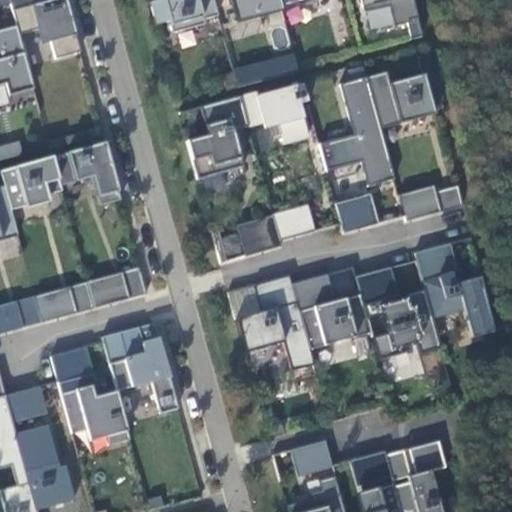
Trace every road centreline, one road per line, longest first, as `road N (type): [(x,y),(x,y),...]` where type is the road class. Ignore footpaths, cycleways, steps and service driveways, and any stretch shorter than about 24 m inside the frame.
road 1 (residential): [(99,0),(177,295)]
road 2 (residential): [(177,295),(461,232)]
road 3 (residential): [(224,460),(338,428),(391,435),(456,418)]
road 4 (residential): [(14,349),(177,295)]
road 5 (residential): [(177,295),(224,460)]
